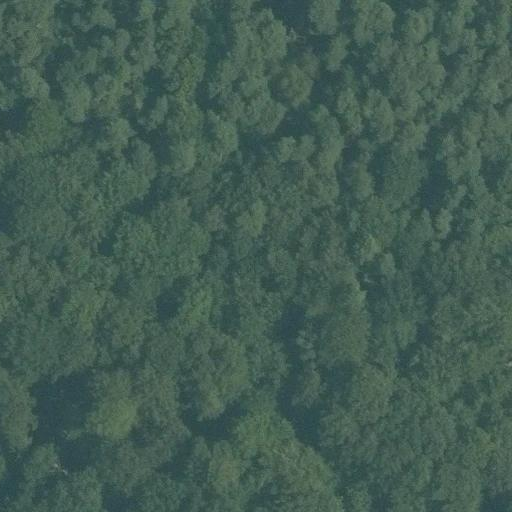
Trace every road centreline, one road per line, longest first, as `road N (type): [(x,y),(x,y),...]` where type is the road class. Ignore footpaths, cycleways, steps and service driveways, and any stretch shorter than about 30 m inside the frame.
road 1 (track): [(128,0),(124,26),(147,70),(327,150),(294,425),(511,262)]
road 2 (unclassified): [(294,425),(0,292)]
road 3 (unclassified): [(466,511),(294,425)]
